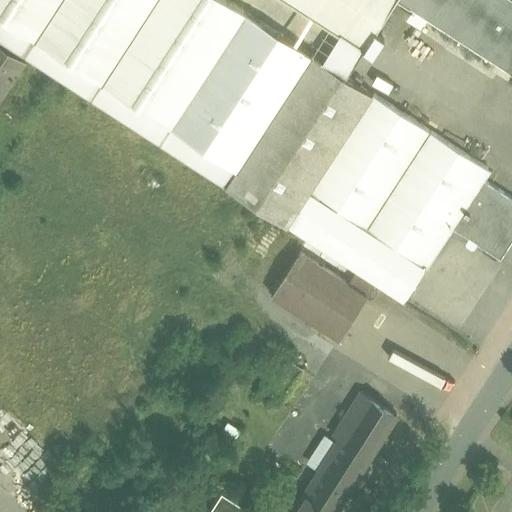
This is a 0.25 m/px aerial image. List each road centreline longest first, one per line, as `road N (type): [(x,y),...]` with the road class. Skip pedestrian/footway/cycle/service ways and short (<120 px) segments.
road 1 (unknown): [(284,511),(511,165)]
road 2 (unclassified): [(511,358),(418,511)]
